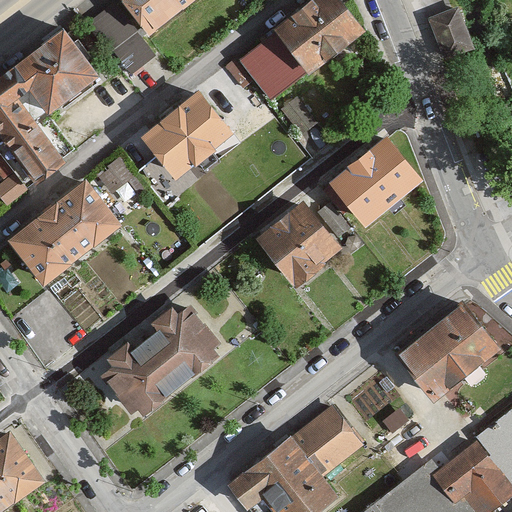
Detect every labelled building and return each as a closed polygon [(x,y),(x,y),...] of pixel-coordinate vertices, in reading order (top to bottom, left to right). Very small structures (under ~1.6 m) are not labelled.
[(130,72),(157,54),(121,0),(115,0),(93,15),(130,72)] [(180,0),(131,0),(151,24),(180,0)] [(342,0),(310,0),(279,24),(311,65),(362,25),(342,0)] [(458,11),(430,22),(446,64),(474,53),(458,11)] [(98,68),(65,25),(0,73),(0,125),(37,174),(65,153),(19,93),(33,82),(50,104),(98,68)] [(232,139),(198,97),(144,141),(177,183),(232,139)] [(387,141),(329,189),(366,236),(425,188),(387,141)] [(122,231),(85,185),(10,245),(46,291),(122,231)] [(303,207),(256,246),(297,295),(344,256),(303,207)] [(217,351),(183,307),(107,366),(141,410),(217,351)] [(500,352),(462,308),(399,363),(438,407),(500,352)] [(485,511),(511,492),(511,404),(364,511),(485,511)] [(364,449),(335,409),(229,489),(245,511),(268,511),(271,510),(272,511),(332,511),(343,504),(325,479),(364,449)] [(17,429),(0,441),(0,511),(8,511),(53,481),(17,429)]
